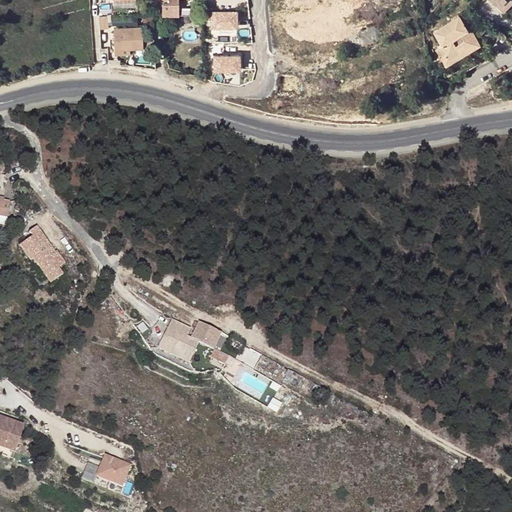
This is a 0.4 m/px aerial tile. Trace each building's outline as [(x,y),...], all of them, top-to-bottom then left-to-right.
[(492,0),(502,9),(510,1),(509,0),(492,0)] [(511,0),(509,0),(510,1),(502,9),(505,12),(511,5),(511,0)] [(228,2),(218,2),(218,14),(206,15),(206,24),(228,25),(228,2)] [(109,28),(108,16),(100,16),(101,28),(109,28)] [(437,49),(442,58),(447,55),(450,59),(461,52),(459,49),(465,45),(467,49),(479,42),(475,35),(473,36),(468,29),(460,17),(437,32),(444,45),(437,49)] [(494,45),(503,36),(492,25),(482,34),(494,45)] [(115,28),(115,50),(130,49),(144,49),(143,26),(115,28)] [(481,44),(479,42),(467,49),(465,45),(459,49),(461,52),(450,59),(447,55),(442,58),(447,65),(481,44)] [(245,53),(217,53),(217,69),(245,69),(245,53)] [(10,203),(4,202),(1,216),(8,218),(10,203)] [(47,249),(51,247),(37,227),(29,232),(33,236),(22,244),(33,259),(36,258),(52,282),(63,274),(59,269),(65,264),(57,251),(55,252),(51,255),(47,249)] [(30,261),(33,259),(22,244),(19,246),(30,261)] [(36,258),(33,259),(50,283),(52,282),(36,258)] [(190,329),(172,319),(168,327),(173,330),(168,339),(163,337),(158,348),(188,363),(198,343),(198,342),(192,339),(187,336),(190,329)] [(208,327),(201,323),(197,330),(204,334),(208,327)] [(173,330),(168,327),(163,337),(168,339),(173,330)] [(204,334),(197,330),(192,339),(198,342),(198,343),(207,347),(215,331),(208,327),(204,334)] [(220,334),(215,331),(207,347),(213,350),(220,334)] [(229,362),(231,355),(216,350),(214,357),(229,362)] [(0,452),(9,456),(21,422),(0,414),(0,452)] [(9,456),(0,452),(0,460),(7,463),(9,456)] [(123,486),(132,465),(107,454),(98,476),(123,486)]
